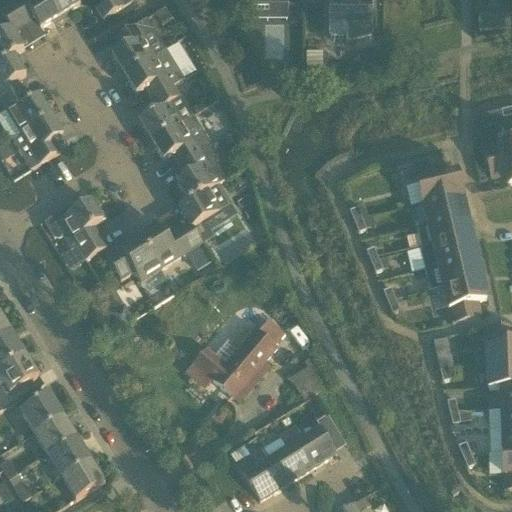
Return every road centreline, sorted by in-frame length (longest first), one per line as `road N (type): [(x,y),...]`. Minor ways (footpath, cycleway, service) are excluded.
road 1 (residential): [(159,511),(0,259)]
road 2 (residential): [(0,228),(121,143)]
